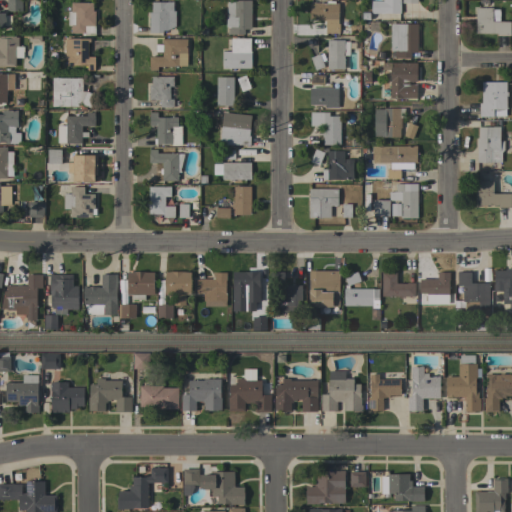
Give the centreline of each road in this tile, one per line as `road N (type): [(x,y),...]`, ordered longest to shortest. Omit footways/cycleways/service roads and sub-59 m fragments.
road 1 (residential): [(0,242),(511,238)]
road 2 (residential): [(511,453),(0,453)]
road 3 (residential): [(120,245),(121,0)]
road 4 (residential): [(447,242),(447,0)]
road 5 (residential): [(278,242),(278,0)]
